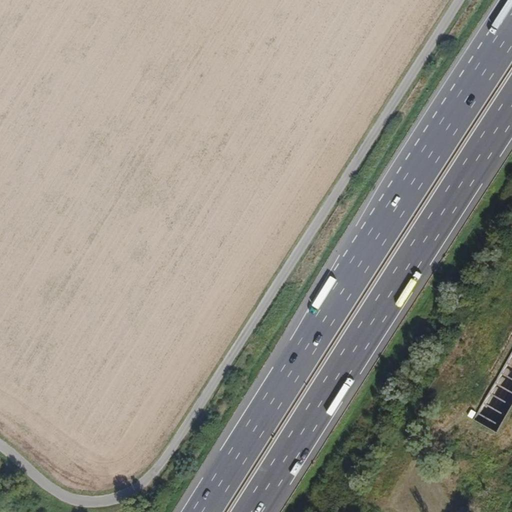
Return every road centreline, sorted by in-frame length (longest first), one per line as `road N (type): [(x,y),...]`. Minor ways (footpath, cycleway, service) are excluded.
road 1 (motorway): [(511,27),(200,511)]
road 2 (motorway): [(251,511),(511,107)]
